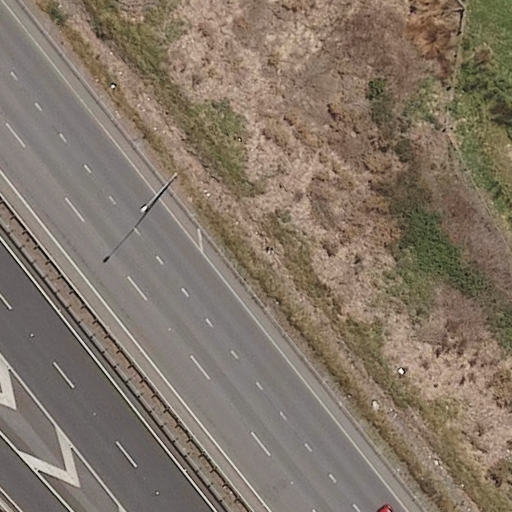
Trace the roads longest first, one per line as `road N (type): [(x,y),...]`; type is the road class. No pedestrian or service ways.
road 1 (motorway): [(0,116),(312,511)]
road 2 (motorway): [(170,511),(0,302)]
